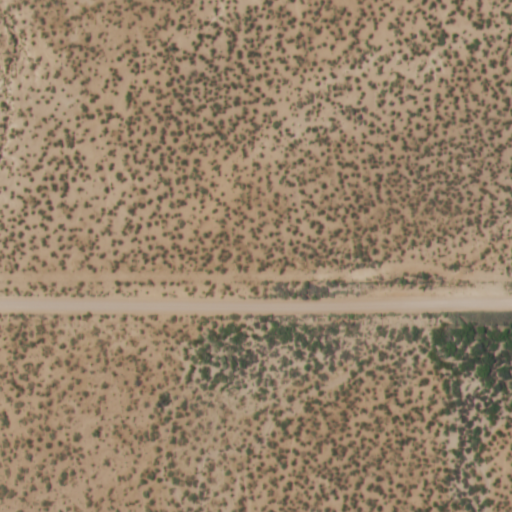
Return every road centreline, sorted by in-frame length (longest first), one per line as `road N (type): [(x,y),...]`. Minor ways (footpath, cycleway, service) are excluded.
road 1 (track): [(511,275),(415,267),(331,276),(0,275)]
road 2 (residential): [(511,303),(0,304)]
